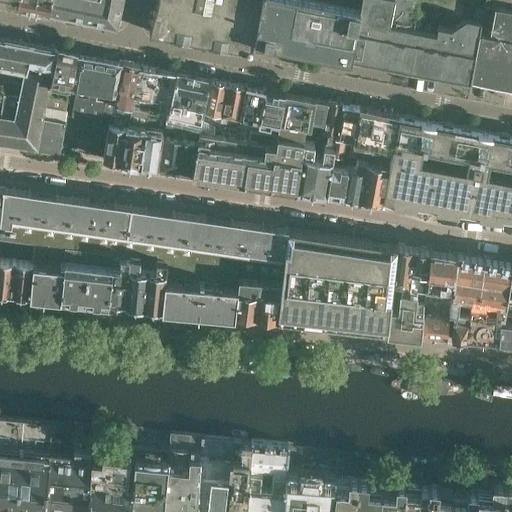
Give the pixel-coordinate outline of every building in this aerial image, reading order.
[(16,0),(16,4),(50,11),(62,13),(64,0),(16,0)] [(64,0),(62,13),(112,24),(113,24),(114,24),(115,23),(116,22),(117,21),(121,4),(121,0),(64,0)] [(156,0),(149,31),(249,49),(251,48),(253,38),(260,0),(156,0)] [(350,57),(361,0),(260,0),(253,38),(350,57)] [(470,80),(481,21),(466,18),(451,28),(438,25),(436,34),(408,29),(413,0),(361,0),(350,57),(470,80)] [(511,88),(511,37),(509,37),(511,24),(511,9),(484,4),(481,21),(470,80),(511,88)] [(0,142),(59,151),(66,114),(67,111),(46,107),(47,99),(50,86),(57,46),(33,41),(0,35),(0,142)] [(70,90),(72,82),(77,51),(57,46),(50,86),(70,90)] [(117,90),(122,59),(77,51),(72,82),(78,83),(72,115),(101,120),(106,88),(117,90)] [(130,117),(132,108),(140,62),(122,59),(117,90),(115,99),(124,101),(122,116),(130,117)] [(151,104),(158,66),(140,62),(132,108),(138,109),(139,102),(151,104)] [(169,107),(176,69),(158,66),(151,104),(168,107),(169,107)] [(204,107),(209,76),(176,69),(169,107),(168,107),(167,116),(165,126),(199,132),(204,107)] [(220,115),(227,80),(209,76),(204,107),(215,109),(215,113),(220,115)] [(239,114),(245,84),(227,80),(220,115),(226,116),(227,111),(239,114)] [(259,118),(265,87),(245,84),(239,114),(259,118)] [(259,118),(258,122),(269,124),(270,120),(279,122),(279,120),(285,91),(265,87),(259,118)] [(323,129),(328,100),(324,99),(285,91),(279,120),(280,120),(277,135),(302,139),(305,125),(323,129)] [(67,111),(68,103),(47,99),(46,107),(67,111)] [(334,145),(341,102),(328,100),(323,129),(329,130),(327,144),(334,145)] [(353,138),(359,106),(341,102),(334,145),(332,152),(342,154),(345,136),(353,138)] [(392,140),(397,113),(359,105),(359,106),(353,138),(352,140),(390,148),(392,140)] [(511,134),(510,135),(510,134),(508,133),(506,131),(504,130),(501,130),(499,131),(497,131),(497,132),(472,127),(472,126),(471,125),(468,124),(466,123),(464,123),(461,123),(459,124),(459,125),(453,124),(453,123),(452,122),(450,121),(448,120),(447,120),(444,120),(442,120),(440,121),(415,117),(415,116),(414,115),(412,114),(411,113),(409,113),(406,112),(405,113),(402,113),(402,114),(397,113),(392,140),(423,146),(511,161),(511,134)] [(158,166),(165,126),(167,116),(149,113),(145,129),(139,163),(158,166)] [(122,161),(128,126),(130,117),(122,116),(111,114),(103,158),(122,161)] [(139,163),(145,129),(128,126),(122,161),(139,163)] [(192,171),(199,132),(165,126),(158,166),(192,171)] [(295,186),(302,139),(277,135),(250,131),(248,139),(199,132),(192,171),(295,186)] [(326,191),(331,162),(332,152),(334,145),(327,144),(323,143),(321,154),(311,153),(313,141),(302,139),(295,186),(326,191)] [(511,161),(423,146),(392,140),(390,148),(388,163),(386,169),(381,197),(383,197),(393,199),(394,200),(404,200),(405,200),(414,203),(415,203),(425,203),(426,203),(436,206),(437,206),(447,206),(448,207),(457,209),(458,209),(468,210),(469,210),(479,212),(480,212),(489,213),(491,213),(500,215),(501,216),(511,216),(511,161)] [(359,196),(366,158),(357,157),(355,165),(347,163),(347,165),(342,193),(359,196)] [(380,199),(381,197),(386,169),(378,167),(379,161),(366,158),(359,196),(380,199)] [(342,193),(347,165),(331,162),(326,191),(342,193)] [(281,281),(287,226),(288,226),(2,185),(0,204),(0,237),(34,241),(92,247),(93,244),(120,247),(119,254),(130,255),(139,256),(157,258),(167,259),(162,306),(234,312),(239,276),(259,278),(281,281)] [(392,280),(397,243),(396,243),(396,242),(388,241),(288,226),(288,227),(287,226),(281,281),(276,316),(277,316),(386,329),(386,328),(391,287),(392,280)] [(61,295),(64,264),(67,265),(67,259),(88,261),(111,264),(118,265),(119,254),(120,247),(93,244),(92,247),(34,241),(32,261),(29,292),(61,295)] [(408,289),(413,245),(397,242),(397,243),(392,280),(400,281),(399,288),(408,289)] [(425,291),(429,247),(413,245),(408,289),(425,291)] [(449,309),(456,251),(429,247),(425,291),(420,332),(446,335),(449,309)] [(477,312),(484,256),(456,251),(449,309),(454,310),(458,310),(459,295),(471,297),(469,311),(477,312)] [(125,302),(130,255),(119,254),(118,265),(111,264),(107,300),(125,302)] [(143,304),(147,268),(138,267),(139,256),(130,255),(125,302),(143,304)] [(505,314),(511,260),(484,256),(477,312),(485,313),(487,300),(498,301),(496,314),(501,314),(505,314)] [(0,288),(29,292),(32,261),(0,257),(0,288)] [(162,306),(167,259),(157,258),(155,269),(147,268),(143,304),(161,306),(162,306)] [(84,298),(88,261),(67,259),(67,265),(64,264),(61,295),(84,298)] [(107,300),(111,264),(88,261),(84,298),(107,300)] [(254,314),(259,278),(239,276),(234,312),(254,314)] [(276,316),(281,281),(259,278),(254,314),(276,316)] [(408,289),(399,288),(391,287),(386,328),(386,329),(420,332),(425,291),(408,289)] [(511,340),(511,314),(505,314),(501,314),(496,314),(485,313),(477,312),(469,311),(458,310),(454,310),(451,336),(498,339),(511,340)] [(0,330),(0,349),(30,353),(33,334),(0,330)] [(56,355),(58,356),(122,364),(124,364),(125,363),(126,362),(127,360),(128,359),(129,357),(129,355),(129,354),(129,352),(128,350),(128,349),(127,348),(125,346),(60,339),(58,339),(57,339),(55,340),(54,341),(53,342),(52,343),(51,344),(51,346),(51,347),(51,349),(51,350),(52,351),(53,353),(54,354),(55,355),(56,355)] [(149,349),(147,367),(206,374),(208,356),(149,349)] [(293,379),(295,361),(236,356),(234,355),(233,355),(232,356),(230,356),(228,357),(227,359),(226,360),(225,362),(225,364),(225,365),(225,366),(225,367),(226,368),(226,370),(228,371),(229,372),(232,373),(234,374),(293,379)] [(453,397),(463,392),(463,387),(454,381),(403,378),(392,382),(392,387),(402,393),(453,397)] [(483,398),(511,401),(511,388),(484,386),(483,398)] [(0,500),(14,502),(23,419),(0,417),(0,500)] [(43,505),(50,439),(52,422),(23,419),(14,502),(43,505)] [(225,511),(231,458),(230,458),(232,441),(170,434),(169,448),(162,511),(225,511)] [(66,507),(71,458),(59,457),(60,440),(50,439),(43,505),(66,507)] [(244,511),(251,442),(232,441),(230,458),(231,458),(225,511),(244,511)] [(283,511),(286,472),(288,446),(251,442),(244,511),(283,511)] [(162,511),(169,448),(132,445),(130,461),(129,461),(127,482),(132,482),(129,511),(162,511)] [(114,511),(129,511),(132,483),(127,482),(129,463),(119,462),(119,456),(102,454),(102,460),(92,459),(92,460),(87,509),(114,511)] [(87,509),(92,460),(71,458),(66,507),(87,509)] [(329,511),(333,484),(334,476),(334,475),(286,472),(283,511),(329,511)] [(354,511),(358,479),(334,476),(333,484),(329,511),(354,511)] [(377,511),(380,484),(367,482),(368,480),(358,479),(354,511),(377,511)] [(501,511),(504,484),(492,482),(491,494),(476,493),(474,511),(501,511)] [(401,511),(404,489),(404,484),(395,483),(395,485),(380,484),(377,511),(401,511)] [(511,511),(511,484),(504,484),(501,511),(511,511)] [(426,511),(429,486),(419,485),(419,490),(404,489),(401,511),(426,511)] [(449,511),(451,491),(438,489),(438,486),(429,485),(429,486),(426,511),(449,511)] [(474,511),(476,493),(476,490),(467,489),(466,492),(451,491),(449,511),(474,511)]
